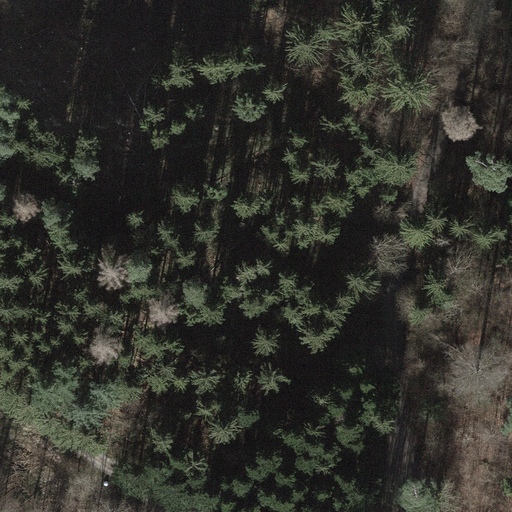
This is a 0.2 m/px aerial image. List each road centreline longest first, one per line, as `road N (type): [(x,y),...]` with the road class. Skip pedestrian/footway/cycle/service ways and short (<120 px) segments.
road 1 (track): [(442,511),(416,457),(393,297),(430,160),(489,0)]
road 2 (track): [(0,393),(191,511)]
